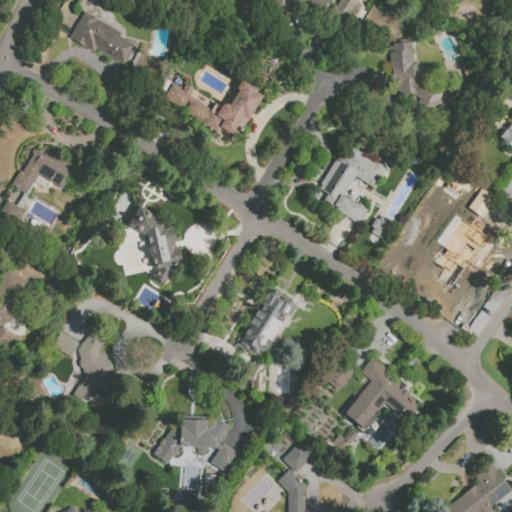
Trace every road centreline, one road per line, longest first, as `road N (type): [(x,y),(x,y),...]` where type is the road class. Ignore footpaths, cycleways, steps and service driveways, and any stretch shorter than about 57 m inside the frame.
road 1 (residential): [(511,410),(375,294),(0,64)]
road 2 (residential): [(386,504),(490,390)]
road 3 (residential): [(248,211),(329,85)]
road 4 (residential): [(185,342),(260,218)]
